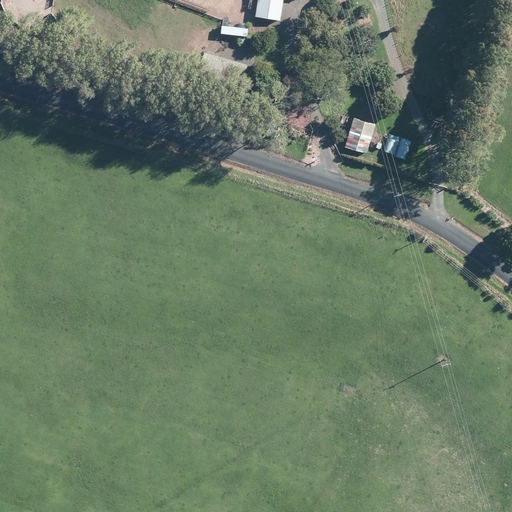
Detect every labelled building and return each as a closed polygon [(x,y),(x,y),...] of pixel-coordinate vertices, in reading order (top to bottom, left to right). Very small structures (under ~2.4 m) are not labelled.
[(256,0),(254,17),(278,22),(281,0),(256,0)] [(219,34),(245,36),(246,28),(220,26),(219,34)] [(245,66),(202,52),(195,75),(237,89),(245,66)] [(348,130),(370,138),(373,127),(352,119),(348,130)] [(389,135),(384,150),(406,157),(411,142),(389,135)]
